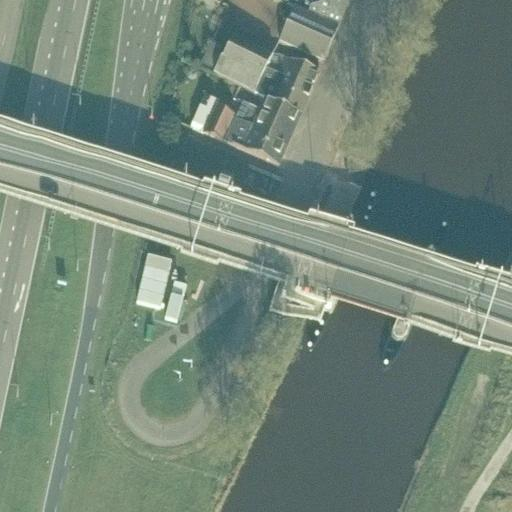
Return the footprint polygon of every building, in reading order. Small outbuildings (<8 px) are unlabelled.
[(290,0),(287,11),(293,14),(307,19),(338,32),(347,9),(325,0),(290,0)] [(325,0),(347,9),(350,0),(325,0)] [(338,32),(307,19),(293,14),(279,47),(324,66),(338,32)] [(270,64),(273,58),(233,40),(223,62),(221,62),(214,78),(256,97),(270,64)] [(270,64),(256,97),(265,101),(260,114),(296,130),(302,118),(319,76),(284,61),(279,58),(273,58),(270,64)] [(260,114),(243,106),(225,146),(279,170),(296,130),(260,114)] [(217,110),(205,137),(223,146),(235,118),(217,110)] [(424,257),(406,298),(393,329),(392,331),(393,335),(395,338),(398,340),(401,340),(404,339),(407,337),(408,334),(437,263),(438,259),(437,256),(433,253),(430,253),(427,254),(424,257)]
